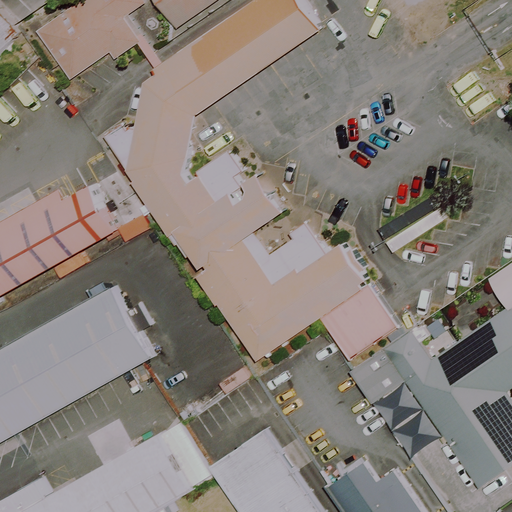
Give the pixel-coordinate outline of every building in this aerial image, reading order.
[(130,41),(136,37),(121,15),(136,5),(132,0),(75,0),(32,31),(63,78),(101,51),(106,58),(130,41)] [(165,241),(170,238),(197,276),(190,280),(248,363),(312,319),(342,361),(384,332),(328,252),(316,260),(299,237),(256,267),(240,245),(281,216),(254,178),(241,188),(218,155),(181,181),(177,175),(188,115),(316,25),(298,0),(252,0),(159,68),(152,73),(132,87),(118,164),(165,241)] [(149,0),(170,28),(210,0),(149,0)] [(0,19),(0,45),(13,32),(0,19)] [(159,68),(136,37),(130,41),(152,73),(159,68)] [(52,193),(0,223),(0,300),(116,231),(86,183),(57,201),(52,193)] [(105,289),(0,348),(0,443),(138,366),(146,361),(105,289)] [(410,383),(482,488),(511,467),(511,395),(510,393),(511,391),(511,313),(436,365),(414,334),(356,374),(377,405),(410,383)] [(37,473),(0,494),(0,511),(149,511),(188,490),(153,430),(48,491),(37,473)] [(316,511),(260,430),(206,467),(237,511),(316,511)] [(417,511),(388,469),(376,477),(363,458),(322,485),(340,511),(417,511)]
